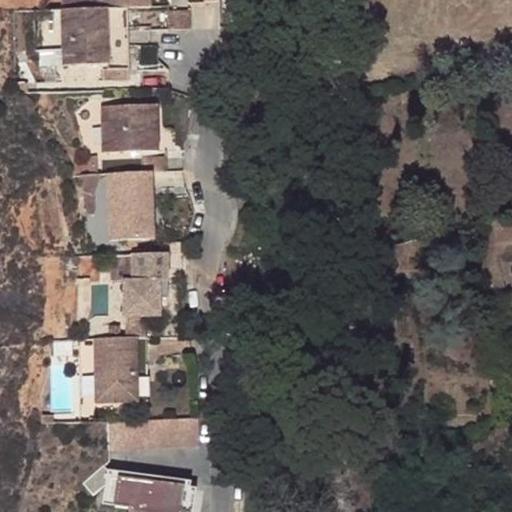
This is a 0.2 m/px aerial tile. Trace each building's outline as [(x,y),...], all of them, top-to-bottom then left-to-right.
[(91,37),(90,0),(44,0),(46,38),(91,37)] [(140,80),(87,80),(88,127),(142,126),(140,80)] [(73,148),(82,148),(82,130),(73,130),(73,148)] [(150,132),(128,132),(128,147),(135,147),(151,147),(150,132)] [(129,176),(129,166),(136,166),(135,147),(128,147),(90,148),(91,214),(136,213),(136,176),(129,176)] [(511,171),(495,176),(500,193),(510,190),(511,189),(511,171)] [(145,273),(145,257),(153,257),(152,229),(96,230),(96,257),(109,256),(110,294),(145,293),(145,273)] [(153,273),(153,257),(145,257),(145,273),(153,273)] [(75,314),(77,378),(119,377),(119,313),(75,314)] [(128,313),(119,313),(119,377),(130,377),(128,313)] [(26,398),(38,398),(37,390),(26,390),(26,398)] [(181,423),(181,395),(91,397),(92,425),(181,423)] [(95,455),(95,451),(86,440),(65,458),(76,470),(90,459),(95,455)] [(98,480),(102,452),(95,451),(95,455),(90,459),(87,479),(98,480)] [(113,483),(109,509),(98,507),(96,511),(160,511),(163,490),(175,492),(179,463),(102,452),(98,480),(113,483)] [(172,511),(175,492),(163,490),(160,511),(172,511)]
